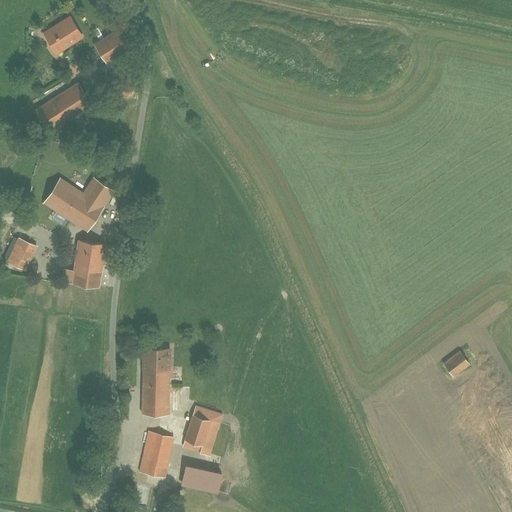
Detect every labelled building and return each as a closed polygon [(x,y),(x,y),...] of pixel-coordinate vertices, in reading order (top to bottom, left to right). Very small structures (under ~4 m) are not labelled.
[(68,14),(41,31),(56,55),(84,38),(68,14)] [(118,25),(92,42),(106,64),(132,46),(118,25)] [(94,103),(78,79),(38,105),(54,129),(94,103)] [(115,99),(136,98),(135,79),(114,80),(115,99)] [(43,203),(86,230),(112,190),(93,177),(82,193),(59,178),(43,203)] [(16,224),(0,257),(0,258),(24,271),(38,244),(30,240),(34,233),(16,224)] [(70,281),(98,285),(105,242),(77,238),(70,281)] [(140,414),(167,415),(169,347),(141,347),(140,414)] [(452,378),(470,364),(459,350),(441,363),(452,378)] [(221,413),(193,404),(182,439),(184,440),(181,449),(196,454),(199,445),(210,448),(221,413)] [(147,430),(137,472),(164,478),(174,436),(147,430)] [(219,473),(182,464),(178,483),(214,492),(219,473)]
